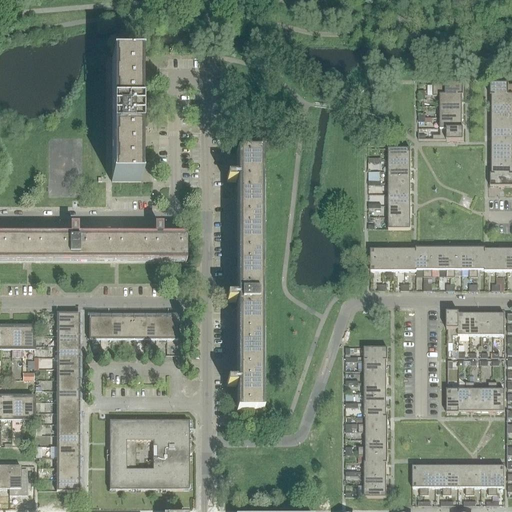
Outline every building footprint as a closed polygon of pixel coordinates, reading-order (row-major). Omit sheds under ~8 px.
[(141,183),(141,117),(141,60),(112,61),(112,183),(141,183)] [(440,97),(440,96),(462,96),(462,97),(463,97),(463,85),(445,85),(445,86),(432,86),(432,97),(440,97)] [(511,96),(511,85),(508,86),(508,85),(490,85),(490,97),(491,97),(491,96),(511,96)] [(462,108),(462,97),(462,96),(440,96),(440,97),(440,108),(462,108)] [(491,108),(511,107),(511,96),(491,96),(491,97),(491,108)] [(511,107),(491,108),(491,119),(511,119),(511,107)] [(462,119),(462,113),(462,108),(440,108),(440,119),(462,119)] [(440,119),(440,131),(462,131),(462,130),(462,119),(440,119)] [(511,119),(491,119),(491,131),(511,130),(511,119)] [(440,131),(440,137),(432,137),(432,141),(446,141),(446,143),(463,143),(463,130),(462,130),(462,131),(440,131)] [(511,130),(491,131),(491,142),(511,142),(511,130)] [(511,142),(491,142),(491,153),(511,153),(511,142)] [(410,162),(410,150),(388,150),(388,151),(388,162),(410,162)] [(511,153),(491,153),(491,165),(511,164),(511,153)] [(229,299),(225,299),(225,304),(227,304),(228,306),(228,307),(229,309),(231,311),(232,312),(231,313),(231,314),(236,309),(236,383),(235,383),(227,383),(227,388),(235,389),(236,389),(237,413),(263,413),(262,155),(262,154),(236,154),(236,155),(236,179),(235,179),(227,179),(227,184),(235,184),(236,184),(236,293),(231,288),(231,289),(233,291),(231,292),(230,294),(229,296),(229,299)] [(410,173),(410,162),(388,162),(388,173),(410,173)] [(511,164),(491,165),(491,176),(511,176),(511,164)] [(410,185),(410,173),(388,173),(388,185),(410,185)] [(511,176),(491,176),(490,176),(490,188),(511,188),(511,176)] [(388,196),(410,196),(410,185),(388,185),(388,196)] [(410,208),(410,196),(388,196),(388,208),(410,208)] [(410,219),(410,208),(388,208),(388,219),(410,219)] [(388,219),(388,230),(388,231),(410,231),(410,219),(388,219)] [(0,263),(185,263),(186,263),(186,237),(185,237),(161,237),(161,236),(161,227),(156,227),(156,236),(156,237),(81,237),(83,236),(87,232),(85,234),(83,232),(82,231),(80,230),(77,229),(77,227),(71,227),(71,228),(69,229),(67,230),(65,231),(63,233),(62,232),(65,236),(66,236),(67,237),(0,237),(0,263)] [(428,250),(416,250),(416,251),(416,272),(423,272),(423,279),(428,279),(428,250)] [(428,279),(432,279),(432,272),(439,272),(439,250),(428,250),(428,279)] [(439,272),(446,272),(446,279),(450,279),(450,250),(439,250),(439,272)] [(450,279),(455,279),(455,272),(462,272),(462,250),(450,250),(450,279)] [(462,272),(469,272),(469,279),(473,279),(473,250),(462,250),(462,272)] [(473,279),(477,279),(477,272),(484,272),(484,251),(485,251),(485,250),(473,250),(473,279)] [(382,251),(370,251),(370,273),(371,273),(382,273),(382,251)] [(382,273),(393,273),(393,251),(382,251),(382,273)] [(393,273),(405,273),(405,251),(393,251),(393,273)] [(405,273),(416,273),(416,272),(416,251),(405,251),(405,273)] [(496,251),(485,251),(484,251),(484,272),(484,273),(496,273),(496,251)] [(496,273),(507,273),(507,251),(496,251),(496,273)] [(458,338),(458,316),(459,316),(459,314),(446,314),(446,331),(447,331),(448,345),(452,345),(452,338),(458,338)] [(79,327),(79,316),(79,315),(56,315),(56,327),(79,327)] [(458,338),(470,338),(470,316),(459,316),(458,316),(458,338)] [(470,338),(481,338),(481,316),(470,316),(470,338)] [(481,338),(492,338),(492,316),(481,316),(481,338)] [(492,338),(501,338),(503,338),(504,338),(504,316),(492,316),(492,338)] [(100,319),(89,319),(88,319),(88,342),(100,342),(100,319)] [(100,342),(112,342),(112,319),(100,319),(100,342)] [(123,319),(112,319),(112,342),(123,342),(123,319)] [(123,342),(133,342),(133,319),(123,319),(123,342)] [(144,319),(133,319),(133,342),(144,342),(144,319)] [(144,342),(156,342),(156,319),(144,319),(144,342)] [(156,342),(167,342),(167,319),(156,319),(156,342)] [(178,319),(177,319),(167,319),(167,342),(178,342),(178,319)] [(56,327),(56,338),(79,338),(79,327),(56,327)] [(12,328),(1,328),(1,351),(12,351),(12,328)] [(23,328),(12,328),(12,351),(23,351),(23,328)] [(23,351),(34,351),(34,328),(23,328),(23,351)] [(56,338),(56,349),(79,349),(79,338),(56,338)] [(56,349),(56,360),(79,360),(79,349),(56,349)] [(364,350),(364,362),(386,362),(387,362),(387,350),(364,350)] [(56,360),(56,371),(79,371),(79,360),(56,360)] [(386,373),(386,362),(364,362),(364,373),(386,373)] [(56,371),(56,382),(79,382),(79,371),(56,371)] [(386,385),(386,373),(364,373),(364,385),(386,385)] [(56,382),(56,393),(79,393),(79,382),(56,382)] [(470,384),(465,384),(465,392),(459,392),(459,391),(458,391),(458,414),(459,414),(470,414),(470,384)] [(481,392),(474,392),(474,384),(470,384),(470,414),(481,414),(481,392)] [(488,392),(481,392),(481,414),(492,414),(492,384),(488,384),(488,392)] [(492,414),(504,414),(504,391),(503,391),(503,392),(497,392),(497,384),(492,384),(492,414)] [(386,396),(386,385),(364,385),(364,396),(386,396)] [(458,391),(448,391),(446,391),(446,415),(459,415),(459,414),(458,414),(458,391)] [(56,393),(56,404),(79,404),(79,393),(56,393)] [(386,407),(386,396),(364,396),(364,407),(386,407)] [(6,398),(1,398),(1,421),(12,421),(12,398),(6,398)] [(23,398),(12,398),(12,421),(23,421),(23,398)] [(29,398),(23,398),(23,421),(34,421),(34,405),(34,400),(34,398),(29,398)] [(56,404),(56,415),(79,415),(79,404),(56,404)] [(364,407),(364,419),(365,419),(386,419),(386,418),(386,407),(364,407)] [(56,415),(56,426),(79,426),(79,415),(56,415)] [(387,430),(387,418),(386,418),(386,419),(365,419),(365,426),(358,426),(358,430),(387,430)] [(189,423),(155,423),(109,423),(109,475),(109,476),(109,492),(189,492),(189,454),(189,434),(189,423)] [(56,426),(56,437),(79,437),(79,426),(56,426)] [(387,442),(387,430),(358,430),(358,434),(365,434),(365,442),(387,442)] [(56,437),(56,448),(79,448),(79,437),(56,437)] [(387,453),(387,442),(365,442),(365,449),(358,449),(358,453),(387,453)] [(56,448),(56,459),(79,459),(79,448),(56,448)] [(358,453),(358,457),(365,457),(365,464),(386,464),(386,465),(387,465),(387,453),(358,453)] [(56,459),(56,470),(79,470),(79,459),(56,459)] [(386,476),(386,465),(386,464),(365,464),(364,464),(364,476),(386,476)] [(9,468),(0,468),(0,491),(9,491),(9,468)] [(20,468),(9,468),(9,491),(9,497),(20,497),(20,491),(20,468)] [(424,468),(412,468),(412,490),(413,490),(420,490),(420,497),(424,497),(424,468)] [(424,497),(428,497),(428,490),(435,490),(435,468),(424,468),(424,497)] [(435,490),(443,490),(443,497),(447,497),(447,468),(435,468),(435,490)] [(447,497),(451,497),(451,490),(458,490),(458,468),(447,468),(447,497)] [(458,490),(465,490),(465,497),(470,497),(470,468),(458,468),(458,490)] [(470,497),(474,497),(474,490),(481,490),(481,468),(470,468),(470,497)] [(492,468),(481,468),(481,490),(488,490),(488,497),(492,497),(492,468)] [(492,497),(497,497),(497,490),(504,490),(504,468),(492,468),(492,497)] [(56,470),(56,481),(79,481),(79,470),(56,470)] [(386,487),(386,476),(364,476),(364,487),(386,487)] [(79,493),(79,492),(79,481),(56,481),(56,493),(79,493)] [(364,487),(364,498),(364,499),(386,499),(386,487),(364,487)]
